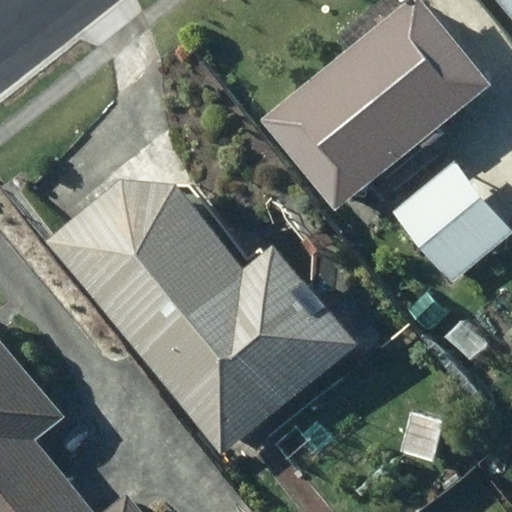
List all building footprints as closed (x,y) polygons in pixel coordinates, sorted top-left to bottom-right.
[(439,0),(432,0),(276,123),(348,213),(508,87),(439,0)] [(405,215),(462,285),(511,244),(511,219),(468,165),(405,215)] [(69,245),(236,458),(377,347),(299,247),(267,272),(203,189),(149,183),(69,245)] [(0,511),(149,511),(136,496),(115,511),(103,511),(48,443),(77,419),(0,322),(0,511)] [(419,414),(412,448),(445,455),(452,421),(419,414)]
